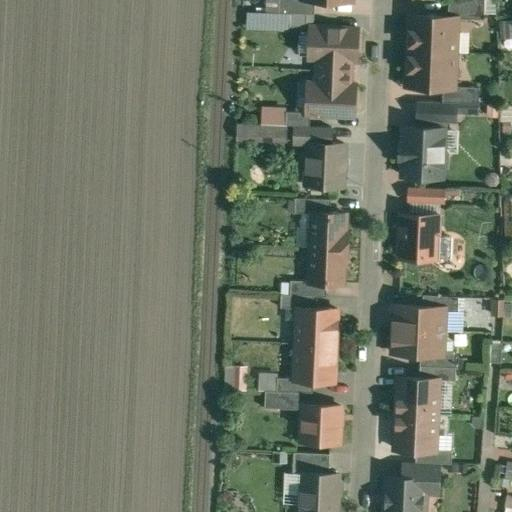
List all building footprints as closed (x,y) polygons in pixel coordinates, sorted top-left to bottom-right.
[(279,0),(279,12),(291,12),(307,13),(315,13),(316,0),(279,0)] [(485,0),(450,0),(449,15),(458,16),(457,17),(485,19),(485,0)] [(307,13),(291,12),(291,26),(307,26),(307,13)] [(449,15),(411,14),(410,49),(456,51),(457,17),(458,16),(449,15)] [(511,21),(500,21),(500,37),(511,37),(511,21)] [(359,27),(312,25),(310,57),(318,57),(318,69),(351,71),(351,59),(357,59),(359,27)] [(456,51),(410,49),(408,85),(444,86),(454,87),(454,85),(456,51)] [(351,71),(318,69),(317,81),(309,81),(308,111),(308,113),(311,113),(355,115),(356,83),(350,83),(351,71)] [(480,86),(454,85),(454,87),(444,86),(443,101),(456,102),(479,102),(480,86)] [(443,101),(420,100),(419,119),(455,120),(456,102),(443,101)] [(287,107),(263,106),(262,123),(286,124),(287,110),(287,107)] [(308,111),(287,110),(286,124),(296,124),(311,125),(311,113),(308,113),(308,111)] [(311,125),(296,124),(296,142),(309,142),(309,141),(332,142),(332,126),(311,125)] [(445,128),(405,126),(405,142),(402,142),(401,158),(404,158),(403,174),(443,176),(443,172),(447,169),(448,154),(444,150),(445,128)] [(332,142),(309,141),(309,142),(307,183),(344,185),(346,142),(332,142)] [(446,188),(410,187),(409,200),(445,202),(446,188)] [(332,198),(296,197),(296,211),(313,212),(314,211),(331,211),(332,198)] [(331,211),(314,211),(313,212),(312,246),(348,247),(349,231),(346,231),(346,212),(331,211)] [(441,214),(401,213),(399,256),(431,257),(431,243),(440,236),(441,214)] [(348,247),(312,246),(311,280),(311,281),(328,282),(343,282),(344,263),(347,263),(348,247)] [(311,280),(291,279),(291,293),(318,295),(327,296),(328,282),(311,281),(311,280)] [(291,293),(282,293),(281,307),(298,307),(299,306),(317,307),(318,295),(291,293)] [(460,296),(424,294),(424,305),(446,306),(446,310),(459,311),(460,296)] [(424,305),(395,304),(394,327),(445,330),(446,310),(446,306),(424,305)] [(317,307),(299,306),(298,307),(297,342),(337,344),(338,308),(317,307)] [(445,330),(394,327),(393,351),(421,353),(444,354),(444,349),(445,330)] [(337,344),(297,342),(295,377),(295,378),(314,379),(335,380),(337,344)] [(458,350),(444,349),(444,354),(421,353),(421,364),(457,366),(458,350)] [(457,366),(421,364),(420,377),(439,378),(439,379),(456,379),(457,366)] [(247,366),(234,365),(233,389),(246,390),(247,366)] [(295,377),(278,376),(278,390),(300,391),(314,391),(314,379),(295,378),(295,377)] [(420,377),(399,376),(398,412),(438,413),(439,379),(439,378),(420,377)] [(278,390),(266,390),(266,407),(299,408),(300,391),(278,390)] [(342,405),(304,403),(302,439),(340,441),(342,405)] [(438,413),(398,412),(396,448),(417,449),(436,450),(436,448),(438,413)] [(453,449),(436,448),(436,450),(417,449),(417,461),(441,462),(452,462),(453,449)] [(331,452),(295,451),(294,472),(303,472),(303,471),(330,472),(331,452)] [(417,461),(405,460),(404,476),(425,477),(425,479),(440,479),(441,462),(417,461)] [(511,464),(501,463),(499,476),(511,478),(511,464)] [(330,472),(303,471),(303,472),(303,486),(299,490),(298,501),(302,506),(301,511),(337,511),(339,473),(330,472)] [(404,476),(387,476),(385,511),(426,511),(427,506),(424,502),(425,479),(425,477),(404,476)]
